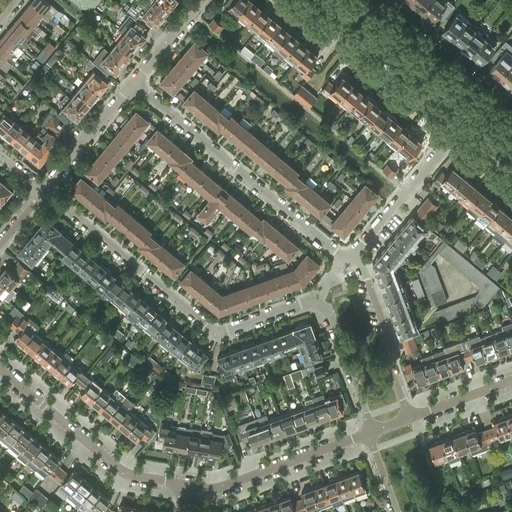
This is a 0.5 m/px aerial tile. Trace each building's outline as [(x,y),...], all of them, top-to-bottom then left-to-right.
[(57,9),(46,0),(32,0),(32,1),(51,17),(54,14),(57,9)] [(170,7),(160,0),(143,0),(147,4),(162,17),(165,13),(167,13),(169,10),(169,8),(170,7)] [(238,14),(249,0),(228,0),(224,6),(227,8),(229,6),(238,14)] [(256,2),(254,0),(249,0),(238,14),(247,22),(260,7),(256,3),(256,2)] [(412,0),(410,2),(415,6),(415,8),(418,10),(420,10),(421,11),(429,0),(412,0)] [(431,20),(435,15),(446,1),(445,0),(429,0),(421,11),(422,12),(422,14),(424,16),(427,16),(431,20)] [(446,14),(454,5),(447,0),(446,1),(435,15),(441,20),(444,17),(446,14)] [(32,1),(26,9),(38,19),(41,15),(48,20),(51,17),(32,1)] [(139,12),(132,6),(128,11),(138,19),(142,14),(155,25),(158,22),(160,22),(162,19),(162,17),(147,4),(143,9),(142,8),(139,12)] [(468,18),(459,10),(454,5),(444,17),(450,21),(443,30),(452,38),(467,19),(468,18)] [(264,10),(260,7),(247,22),(257,30),(271,14),(266,10),(264,10)] [(26,9),(19,16),(38,32),(41,29),(34,23),(38,19),(26,9)] [(139,22),(126,12),(123,16),(135,26),(139,22)] [(61,19),(54,14),(51,17),(55,21),(58,23),(61,19)] [(271,14),(257,30),(263,35),(260,38),(264,41),(265,40),(279,23),(275,19),(275,18),(271,14)] [(38,32),(19,16),(12,24),(29,38),(32,33),(35,36),(38,32)] [(213,18),(209,23),(218,31),(223,26),(213,18)] [(467,19),(452,38),(455,40),(454,42),(460,47),(478,25),(472,20),(471,22),(467,19)] [(129,28),(124,33),(139,46),(144,40),(143,39),(146,36),(141,32),(142,32),(135,26),(135,27),(130,23),(127,26),(129,28)] [(283,26),(279,23),(265,40),(268,43),(270,40),(276,46),(290,30),(285,26),(283,26)] [(29,38),(12,24),(6,32),(25,48),(29,43),(26,41),(29,38)] [(478,25),(460,47),(466,52),(468,51),(471,53),(487,33),(478,25)] [(47,34),(41,29),(38,32),(43,36),(44,38),(47,34)] [(290,30),(276,46),(285,54),(298,39),(294,35),(294,33),(290,30)] [(25,48),(6,32),(0,39),(12,49),(15,45),(22,51),(25,48)] [(139,46),(124,33),(116,42),(131,54),(133,51),(134,52),(139,46)] [(487,33),(471,53),(480,61),(497,41),(487,33)] [(8,54),(12,49),(0,39),(0,52),(12,63),(15,60),(8,54)] [(302,42),(298,39),(285,54),(295,62),(309,45),(304,42),(302,42)] [(45,61),(55,45),(49,40),(38,57),(45,61)] [(195,40),(188,49),(200,59),(207,51),(195,40)] [(499,77),(511,61),(511,46),(505,41),(490,59),(494,63),(489,69),(499,77)] [(131,54),(116,42),(109,52),(124,65),(130,58),(128,57),(131,54)] [(309,45),(295,62),(304,69),(301,74),(307,79),(315,69),(309,65),(317,55),(313,51),(313,49),(309,45)] [(188,49),(181,57),(194,67),(200,59),(188,49)] [(12,63),(0,52),(0,65),(6,70),(12,63)] [(124,65),(109,52),(104,57),(102,55),(100,59),(93,53),(89,58),(89,59),(100,67),(104,63),(111,69),(116,72),(118,69),(119,70),(124,65)] [(181,57),(174,65),(187,75),(194,67),(181,57)] [(104,86),(107,82),(96,72),(100,67),(89,59),(85,63),(94,70),(86,79),(101,92),(104,88),(104,86)] [(507,86),(511,79),(511,61),(499,77),(502,79),(500,81),(507,86)] [(174,65),(167,73),(180,84),(187,75),(174,65)] [(180,84),(167,73),(160,81),(173,92),(180,84)] [(334,86),(328,81),(320,90),(327,96),(331,92),(339,98),(353,82),(348,78),(347,79),(342,76),(334,86)] [(101,92),(86,79),(79,88),(93,100),(96,96),(97,96),(101,92)] [(353,82),(339,98),(348,106),(361,91),(357,88),(358,86),(353,82)] [(301,84),(293,94),(297,98),(306,88),(301,84)] [(93,100),(79,88),(71,98),(86,110),(89,106),(89,104),(93,100)] [(303,102),(311,92),(306,88),(297,98),(303,102)] [(17,93),(13,89),(8,95),(13,98),(17,93)] [(194,89),(184,101),(193,108),(193,107),(203,96),(194,89)] [(366,95),(361,91),(348,106),(358,114),(372,98),(367,94),(366,95)] [(311,92),(303,102),(308,107),(316,97),(311,92)] [(86,110),(71,98),(66,93),(61,99),(60,99),(58,101),(58,103),(63,107),(75,117),(77,118),(80,114),(82,114),(86,110)] [(203,96),(193,107),(193,108),(201,115),(211,103),(203,96)] [(372,98),(358,114),(368,122),(380,107),(376,104),(377,102),(372,98)] [(404,99),(400,104),(404,108),(408,103),(404,99)] [(211,103),(201,115),(210,123),(220,110),(211,103)] [(40,123),(43,126),(59,139),(69,128),(67,127),(75,117),(63,107),(55,117),(49,112),(40,123)] [(385,111),(380,107),(368,122),(377,130),(391,114),(386,110),(385,111)] [(0,129),(2,132),(13,119),(15,117),(6,110),(0,116),(0,129)] [(136,110),(129,119),(141,130),(148,121),(136,110)] [(220,110),(210,123),(218,130),(220,127),(228,117),(220,110)] [(391,114),(377,130),(387,138),(399,123),(395,120),(396,118),(391,114)] [(220,127),(228,134),(229,133),(239,122),(230,115),(228,117),(220,127)] [(13,119),(2,132),(3,132),(3,133),(6,136),(7,136),(11,139),(21,127),(13,119)] [(129,119),(122,128),(134,138),(141,130),(129,119)] [(239,122),(229,133),(228,134),(237,141),(247,129),(239,122)] [(404,127),(399,123),(387,138),(397,146),(410,130),(405,126),(404,127)] [(59,139),(43,126),(34,137),(39,142),(50,151),(59,139)] [(21,127),(11,139),(11,140),(14,143),(16,143),(20,146),(30,134),(21,127)] [(122,128),(114,136),(127,146),(134,138),(122,128)] [(166,135),(157,128),(147,140),(155,148),(166,135)] [(247,129),(237,141),(245,148),(256,136),(247,129)] [(410,130),(397,146),(409,157),(422,142),(414,136),(415,134),(410,130)] [(29,154),(39,142),(34,137),(30,134),(20,146),(20,148),(23,150),(24,150),(29,154)] [(174,143),(166,135),(155,148),(164,155),(174,143)] [(114,136),(107,145),(119,155),(127,146),(114,136)] [(256,136),(245,148),(254,156),(264,143),(256,136)] [(45,156),(50,151),(39,142),(29,154),(33,157),(33,158),(40,163),(45,157),(45,156)] [(183,150),(174,143),(164,155),(172,162),(183,150)] [(264,143),(254,156),(262,163),(263,162),(273,151),(264,143)] [(107,145),(100,153),(113,164),(119,155),(107,145)] [(192,157),(183,150),(172,162),(181,169),(190,159),(192,157)] [(273,151),(263,162),(262,163),(271,170),(281,158),(273,151)] [(100,153),(93,162),(105,172),(113,164),(100,153)] [(281,158),(271,170),(279,177),(289,165),(281,158)] [(198,167),(190,159),(181,169),(179,171),(188,179),(198,167)] [(94,178),(92,181),(96,184),(105,172),(93,162),(86,170),(94,178)] [(396,171),(387,163),(382,169),(392,177),(396,171)] [(289,165),(279,177),(287,184),(296,174),(298,172),(289,165)] [(207,174),(198,167),(188,179),(197,187),(207,174)] [(451,189),(462,175),(452,167),(446,174),(441,181),(442,181),(451,189)] [(441,181),(446,174),(441,170),(432,181),(438,186),(442,181),(441,181)] [(70,189),(79,196),(89,184),(84,180),(88,175),(84,172),(70,189)] [(215,181),(207,174),(197,187),(205,193),(215,181)] [(296,174),(287,184),(285,186),(294,193),(304,181),(296,174)] [(462,175),(451,189),(461,197),(472,183),(462,175)] [(5,184),(1,181),(0,182),(0,203),(7,194),(9,195),(12,192),(11,191),(12,189),(10,188),(10,186),(7,184),(5,184)] [(187,186),(184,183),(181,181),(178,185),(181,187),(184,190),(187,186)] [(223,188),(215,181),(205,193),(211,198),(213,200),(223,188)] [(304,181),(294,193),(303,201),(313,188),(304,181)] [(378,194),(365,183),(358,191),(371,202),(378,194)] [(472,183),(461,197),(470,205),(481,191),(472,183)] [(89,184),(79,196),(88,203),(98,191),(93,187),(89,184)] [(217,203),(228,191),(223,188),(213,200),(211,198),(198,213),(207,221),(220,206),(217,203)] [(313,188),(303,201),(311,208),(312,207),(321,195),(313,188)] [(98,191),(88,203),(96,210),(97,209),(106,198),(98,191)] [(236,199),(228,191),(217,203),(220,206),(226,211),(236,199)] [(371,202),(358,191),(351,199),(364,210),(371,202)] [(476,217),(491,199),(481,191),(470,205),(466,210),(476,217)] [(321,195),(312,207),(311,208),(320,215),(330,203),(321,195)] [(427,197),(423,203),(432,211),(437,205),(427,197)] [(106,198),(97,209),(96,210),(105,218),(107,215),(115,205),(106,198)] [(245,206),(236,199),(226,211),(235,218),(245,206)] [(364,210),(351,199),(345,207),(357,218),(364,210)] [(485,225),(500,207),(491,199),(476,217),(485,225)] [(115,205),(107,215),(115,222),(116,222),(125,210),(117,203),(115,205)] [(423,203),(419,207),(429,215),(432,211),(423,203)] [(253,212),(245,206),(235,218),(243,225),(253,212)] [(357,218),(345,207),(338,216),(350,226),(357,218)] [(419,207),(415,212),(424,220),(429,215),(419,207)] [(495,233),(510,215),(500,207),(485,225),(495,233)] [(125,210),(116,222),(115,222),(124,229),(134,217),(125,210)] [(261,220),(253,212),(243,225),(251,232),(253,230),(261,220)] [(322,217),(331,224),(334,220),(325,213),(322,217)] [(413,214),(411,216),(409,216),(407,219),(408,220),(404,224),(403,224),(401,227),(401,228),(400,230),(415,243),(428,227),(413,214)] [(508,236),(511,231),(511,216),(510,215),(495,233),(501,238),(504,241),(508,236)] [(338,216),(334,220),(331,224),(343,235),(350,226),(338,216)] [(134,217),(124,229),(132,236),(142,224),(134,217)] [(263,217),(261,220),(253,230),(262,237),(272,225),(263,217)] [(60,229),(48,220),(46,218),(39,226),(53,238),(60,229)] [(132,236),(140,243),(149,234),(151,231),(142,224),(132,236)] [(280,231),(272,225),(262,237),(270,244),(280,231)] [(33,234),(32,235),(46,246),(52,239),(53,238),(39,226),(36,230),(35,230),(33,232),(33,234)] [(73,240),(60,229),(53,238),(52,239),(62,247),(65,249),(65,250),(73,240)] [(400,230),(398,232),(397,232),(394,234),(395,236),(391,240),(390,239),(388,242),(388,243),(387,245),(402,258),(415,243),(400,230)] [(289,239),(280,231),(270,244),(279,251),(289,239)] [(140,243),(138,246),(147,253),(157,241),(149,234),(140,243)] [(28,238),(24,242),(39,255),(46,246),(32,235),(29,238),(28,238)] [(298,246),(289,239),(279,251),(288,258),(289,257),(291,254),(293,251),(298,246)] [(77,243),(73,240),(65,250),(65,249),(61,254),(61,255),(69,262),(81,248),(77,245),(77,243)] [(157,241),(147,253),(156,260),(166,248),(157,241)] [(32,263),(39,255),(24,242),(21,246),(21,248),(18,252),(32,263)] [(444,246),(442,249),(439,252),(443,256),(451,246),(447,243),(444,246)] [(402,258),(387,245),(385,247),(384,247),(381,250),(382,251),(379,255),(377,255),(375,257),(376,259),(372,262),(376,271),(392,265),(395,266),(399,261),(400,262),(402,258)] [(451,246),(443,256),(448,259),(455,250),(451,246)] [(84,251),(81,248),(69,262),(78,269),(90,254),(86,251),(84,251)] [(166,248),(156,260),(164,267),(165,266),(174,255),(166,248)] [(455,250),(448,259),(452,263),(460,254),(455,250)] [(474,250),(469,257),(472,260),(474,258),(478,253),(474,250)] [(307,253),(300,262),(312,272),(319,264),(307,253)] [(93,257),(90,254),(78,269),(86,276),(97,262),(94,259),(93,257)] [(460,254),(452,263),(457,267),(464,258),(460,254)] [(174,255),(165,266),(164,267),(173,274),(183,262),(174,255)] [(464,258),(457,267),(461,270),(469,261),(464,258)] [(29,269),(19,261),(14,266),(25,274),(29,269)] [(469,261),(461,270),(466,274),(473,265),(469,261)] [(101,265),(97,262),(86,276),(94,283),(106,268),(102,265),(101,265)] [(312,272),(300,262),(294,269),(303,282),(312,272)] [(430,263),(427,266),(425,269),(423,272),(424,275),(424,276),(436,272),(434,267),(430,263)] [(491,276),(498,268),(492,264),(486,272),(491,276)] [(392,265),(376,271),(376,273),(376,274),(377,277),(378,278),(380,283),(379,284),(380,287),(382,287),(382,289),(401,283),(395,266),(392,265)] [(473,265),(466,274),(470,278),(478,269),(473,265)] [(24,283),(33,273),(29,269),(25,274),(14,266),(10,271),(5,267),(0,273),(0,278),(11,287),(19,278),(24,283)] [(100,292),(102,290),(114,276),(110,273),(110,272),(106,268),(94,283),(92,285),(100,292)] [(496,280),(502,272),(498,268),(491,276),(496,280)] [(191,269),(180,281),(189,288),(199,276),(191,269)] [(294,269),(285,272),(290,287),(303,282),(294,269)] [(478,269),(470,278),(475,282),(482,273),(478,269)] [(285,272),(275,276),(280,291),(290,287),(285,272)] [(424,276),(425,279),(427,281),(438,277),(436,272),(424,276)] [(482,273),(475,282),(479,286),(487,276),(482,273)] [(52,283),(56,278),(53,276),(50,274),(47,278),(52,283)] [(115,275),(114,276),(102,290),(111,297),(124,281),(120,278),(118,278),(115,275)] [(199,276),(189,288),(198,295),(199,295),(208,283),(199,276)] [(275,276),(265,279),(270,294),(280,291),(275,276)] [(499,286),(487,276),(479,286),(480,286),(478,292),(488,300),(496,290),(499,286)] [(438,277),(427,281),(427,282),(428,286),(429,287),(440,283),(438,277)] [(0,278),(0,294),(3,297),(11,287),(0,278)] [(265,279),(254,283),(259,298),(270,294),(265,279)] [(128,285),(124,281),(111,297),(120,304),(132,290),(128,286),(128,285)] [(208,283),(199,295),(198,295),(206,303),(217,290),(208,283)] [(254,283),(244,287),(249,302),(259,298),(254,283)] [(401,283),(382,289),(383,292),(382,293),(384,296),(385,296),(387,301),(386,302),(387,306),(388,306),(389,308),(408,301),(401,283)] [(440,283),(429,287),(430,290),(431,292),(442,288),(440,283)] [(244,287),(233,290),(239,306),(249,302),(244,287)] [(442,288),(431,292),(431,293),(432,296),(433,298),(444,294),(442,288)] [(501,288),(503,295),(504,297),(510,296),(501,288)] [(135,292),(132,290),(120,304),(128,311),(141,296),(137,292),(135,292)] [(217,290),(206,303),(219,313),(228,309),(223,294),(222,295),(217,290)] [(233,290),(223,294),(228,309),(239,306),(233,290)] [(488,300),(478,292),(475,296),(483,306),(488,300)] [(433,298),(433,299),(435,304),(446,300),(444,294),(433,298)] [(135,320),(136,318),(149,304),(145,300),(144,299),(141,296),(128,311),(126,313),(135,320)] [(475,296),(469,298),(473,310),(483,306),(475,296)] [(473,310),(469,298),(463,300),(468,312),(473,310)] [(463,300),(458,302),(462,314),(468,312),(463,300)] [(408,301),(389,308),(390,311),(389,312),(391,315),(392,315),(394,320),(393,321),(394,324),(395,325),(396,327),(415,320),(408,301)] [(458,302),(452,304),(457,316),(462,314),(458,302)] [(152,307),(149,304),(136,318),(145,325),(158,310),(154,307),(152,307)] [(447,307),(449,312),(451,318),(457,316),(452,304),(447,307)] [(436,310),(438,316),(449,312),(447,307),(436,310)] [(161,313),(158,310),(145,325),(154,332),(165,319),(166,318),(162,314),(161,313)] [(449,312),(438,316),(440,322),(451,318),(449,312)] [(26,313),(21,319),(16,315),(8,324),(18,332),(14,337),(18,340),(17,341),(22,346),(35,330),(40,325),(26,313)] [(168,321),(165,319),(154,332),(162,339),(174,325),(170,321),(168,321)] [(415,320),(396,327),(398,331),(400,337),(419,330),(418,327),(417,324),(415,320)] [(310,322),(307,323),(288,330),(293,343),(298,341),(314,335),(310,322)] [(178,328),(174,325),(162,339),(171,346),(182,333),(178,329),(178,328)] [(511,351),(504,332),(503,329),(491,333),(499,354),(504,352),(505,353),(511,351)] [(35,330),(22,346),(27,350),(28,349),(32,352),(44,338),(35,330)] [(281,334),(279,334),(284,346),(293,343),(288,330),(281,333),(281,334)] [(185,336),(182,333),(171,346),(179,353),(191,339),(187,336),(185,336)] [(491,333),(480,337),(488,359),(494,357),(493,356),(499,354),(491,333)] [(274,335),(268,337),(274,355),(285,351),(284,346),(279,334),(274,336),(274,335)] [(314,335),(298,341),(302,351),(319,345),(317,339),(316,339),(314,335)] [(415,342),(412,335),(401,339),(403,346),(415,342)] [(106,341),(110,344),(114,339),(111,336),(106,341)] [(263,340),(258,342),(264,358),(274,355),(268,337),(262,339),(263,340)] [(474,345),(468,347),(464,348),(468,360),(474,358),(476,362),(481,360),(481,361),(488,359),(480,337),(473,340),(472,341),(474,345)] [(44,338),(32,352),(36,356),(35,357),(41,361),(53,346),(44,338)] [(195,342),(191,339),(179,353),(187,360),(198,347),(195,344),(195,342)] [(116,340),(114,343),(122,349),(124,347),(116,340)] [(136,342),(133,340),(131,341),(127,346),(130,349),(136,342)] [(254,342),(248,344),(254,362),(264,358),(258,342),(254,343),(254,342)] [(417,348),(415,342),(403,346),(406,352),(417,348)] [(242,348),(238,349),(244,366),(254,362),(248,344),(242,346),(242,348)] [(117,350),(112,345),(100,359),(105,363),(117,350)] [(319,345),(302,351),(305,362),(322,356),(320,351),(321,350),(319,345)] [(53,346),(41,361),(46,366),(47,365),(50,368),(62,353),(53,346)] [(198,347),(187,360),(199,370),(204,365),(200,362),(207,354),(206,353),(206,352),(204,350),(202,350),(198,347)] [(464,348),(446,355),(453,372),(459,370),(458,368),(463,366),(462,362),(468,360),(464,348)] [(64,354),(71,359),(74,353),(67,349),(64,354)] [(233,350),(227,352),(233,370),(244,366),(238,349),(233,351),(233,350)] [(134,367),(140,360),(130,352),(125,358),(127,360),(127,361),(134,367)] [(233,370),(227,352),(221,354),(222,355),(217,357),(219,361),(218,361),(222,372),(221,373),(223,378),(235,373),(233,370)] [(62,353),(50,368),(54,371),(54,372),(59,377),(72,361),(62,353)] [(446,355),(434,359),(440,375),(446,373),(446,374),(453,372),(446,355)] [(149,357),(145,361),(153,368),(157,363),(149,357)] [(434,359),(423,363),(429,381),(435,378),(435,377),(440,375),(434,359)] [(144,364),(143,362),(140,360),(134,367),(137,369),(142,367),(144,364)] [(87,374),(72,361),(59,377),(64,381),(65,380),(69,383),(73,379),(79,383),(87,374)] [(414,375),(411,367),(409,362),(403,365),(408,378),(414,375)] [(327,370),(325,364),(325,363),(322,365),(321,364),(314,366),(313,364),(312,364),(313,369),(315,369),(317,375),(325,372),(324,371),(327,370)] [(429,381),(423,363),(411,367),(414,375),(417,383),(423,382),(423,383),(429,381)] [(307,372),(313,369),(312,364),(304,367),(301,369),(302,373),(303,376),(308,374),(307,372)] [(102,386),(87,374),(79,383),(84,388),(80,393),(84,396),(83,397),(89,402),(102,386)] [(203,374),(201,385),(207,386),(209,375),(203,374)] [(209,374),(209,375),(207,386),(213,387),(215,375),(209,374)] [(102,386),(89,402),(94,406),(95,405),(99,408),(111,394),(102,386)] [(206,397),(208,391),(204,390),(204,389),(199,388),(198,394),(203,395),(202,396),(206,397)] [(235,400),(233,392),(226,395),(231,406),(237,404),(235,400)] [(341,392),(324,398),(331,415),(342,411),(340,405),(345,403),(341,392)] [(111,394),(99,408),(103,411),(102,412),(107,417),(120,402),(111,394)] [(331,415),(324,398),(322,394),(311,398),(313,402),(319,420),(331,415)] [(231,406),(226,395),(220,397),(225,409),(231,406)] [(319,420),(313,402),(311,398),(304,400),(306,405),(301,407),(308,424),(319,420)] [(120,402),(107,417),(113,422),(113,421),(117,424),(129,409),(120,402)] [(301,407),(291,410),(297,428),(308,424),(301,407)] [(129,409),(117,424),(121,427),(120,428),(125,432),(138,417),(129,409)] [(291,410),(279,415),(286,432),(297,428),(291,410)] [(0,437),(14,421),(5,413),(0,418),(0,437)] [(274,436),(268,419),(266,414),(255,418),(256,423),(263,440),(274,436)] [(279,415),(268,419),(274,436),(286,432),(279,415)] [(495,426),(489,428),(493,440),(511,433),(505,416),(499,418),(498,420),(493,421),(495,426)] [(138,417),(125,432),(131,437),(132,436),(136,439),(140,434),(145,438),(153,429),(138,417)] [(263,440),(256,423),(255,418),(238,424),(240,429),(239,429),(243,441),(250,439),(252,444),(263,440)] [(24,429),(14,421),(0,437),(0,438),(9,446),(13,441),(24,429)] [(174,448),(178,426),(160,423),(157,439),(163,440),(162,446),(174,448)] [(185,450),(189,428),(178,426),(174,448),(185,450)] [(196,452),(200,430),(189,428),(185,450),(196,452)] [(469,429),(463,431),(469,449),(487,442),(483,430),(477,433),(475,428),(470,430),(469,429)] [(489,428),(483,430),(487,442),(493,440),(489,428)] [(22,449),(33,436),(24,429),(13,441),(9,446),(18,454),(22,449)] [(207,454),(211,432),(200,430),(196,452),(207,454)] [(457,435),(452,437),(458,453),(469,449),(463,431),(457,433),(457,435)] [(216,432),(211,432),(207,454),(219,456),(221,444),(227,445),(233,443),(228,432),(222,434),(221,440),(215,439),(216,432)] [(31,457),(42,444),(33,436),(22,449),(18,454),(27,462),(31,457)] [(460,458),(458,453),(452,437),(447,438),(446,437),(440,440),(447,457),(449,462),(460,458)] [(429,463),(447,457),(440,440),(434,442),(434,443),(429,445),(431,450),(425,452),(429,463)] [(51,452),(42,444),(31,457),(40,464),(51,452)] [(51,452),(40,464),(36,469),(45,477),(49,473),(55,478),(62,469),(56,464),(60,459),(51,452)] [(511,471),(511,467),(501,470),(504,479),(511,475),(511,471)] [(14,476),(5,469),(1,474),(10,481),(14,476)] [(67,496),(82,478),(73,470),(69,474),(62,469),(55,478),(61,483),(57,487),(67,496)] [(358,471),(347,475),(355,496),(366,492),(361,477),(362,476),(360,473),(359,473),(358,471)] [(341,476),(335,478),(343,500),(355,496),(347,475),(341,477),(341,476)] [(491,484),(488,477),(481,480),(484,486),(491,484)] [(80,498),(91,485),(82,478),(67,496),(76,503),(80,498)] [(329,482),(324,484),(332,505),(343,500),(335,478),(329,480),(329,482)] [(503,483),(498,486),(500,492),(506,490),(503,483)] [(318,484),(312,487),(320,509),(332,505),(324,484),(319,486),(318,484)] [(91,485),(80,498),(76,503),(85,511),(86,510),(100,493),(91,485)] [(303,498),(298,500),(302,511),(307,509),(308,511),(311,511),(320,509),(312,487),(306,489),(307,490),(301,492),(303,498)] [(48,499),(36,489),(35,488),(28,497),(41,508),(48,499)] [(463,497),(470,494),(468,489),(461,491),(463,497)] [(14,490),(10,495),(15,499),(19,494),(14,490)] [(100,493),(86,510),(88,511),(110,511),(111,510),(106,505),(110,501),(100,493)] [(290,496),(278,501),(282,511),(301,511),(302,511),(298,500),(292,502),(290,496)] [(28,506),(31,508),(33,506),(37,510),(39,507),(32,501),(28,506)] [(272,501),(266,503),(269,511),(282,511),(278,501),(273,502),(272,501)] [(261,507),(256,509),(256,511),(269,511),(266,503),(260,506),(261,507)]
